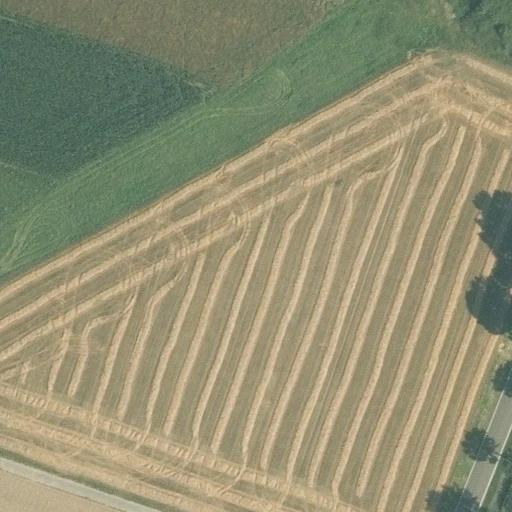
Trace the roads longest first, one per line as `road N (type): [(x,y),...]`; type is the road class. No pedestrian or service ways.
road 1 (track): [(0,463),(143,511)]
road 2 (secondary): [(464,511),(511,392)]
